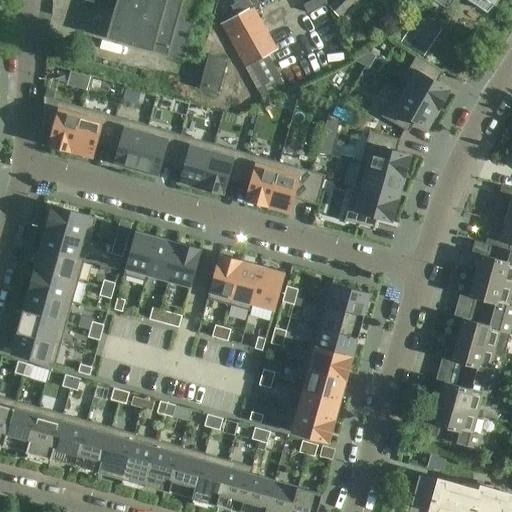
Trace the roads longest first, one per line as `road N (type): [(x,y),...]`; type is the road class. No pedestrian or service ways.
road 1 (residential): [(23,162),(422,273)]
road 2 (residential): [(359,511),(422,273)]
road 3 (residential): [(422,273),(454,189),(511,84)]
road 4 (residential): [(23,162),(30,0)]
